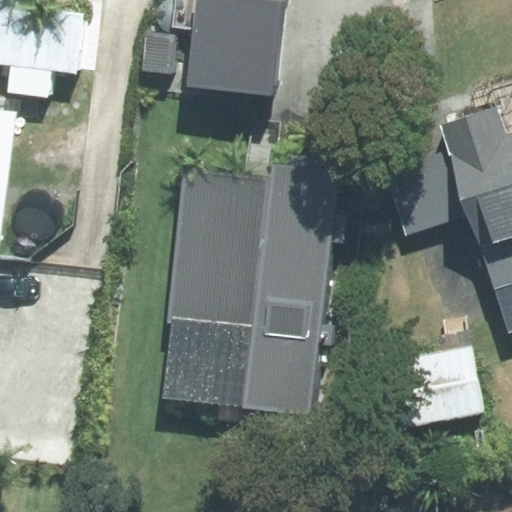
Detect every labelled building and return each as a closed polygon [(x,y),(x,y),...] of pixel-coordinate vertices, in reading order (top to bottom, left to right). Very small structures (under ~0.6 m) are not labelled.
[(0,0),(0,54),(18,57),(15,85),(54,90),(58,60),(83,64),(89,2),(70,0),(0,0)] [(286,4),(248,0),(206,0),(197,82),(277,91),(286,4)] [(391,167),(411,228),(480,207),(511,310),(511,122),(504,94),(450,110),(460,145),(391,167)] [(84,146),(27,140),(19,204),(76,211),(84,146)] [(175,308),(208,312),(206,318),(262,323),(264,301),(285,303),(288,282),(268,280),(278,196),(247,193),(250,163),(192,158),(175,308)] [(475,337),(396,355),(412,422),(491,404),(475,337)]
